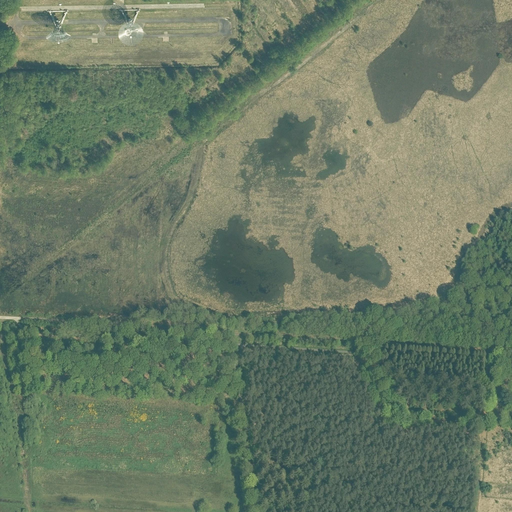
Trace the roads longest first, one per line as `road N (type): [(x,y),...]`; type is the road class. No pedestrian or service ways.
road 1 (track): [(511,354),(232,334)]
road 2 (track): [(232,334),(13,318)]
road 3 (track): [(0,326),(29,511)]
road 4 (track): [(257,511),(232,334)]
